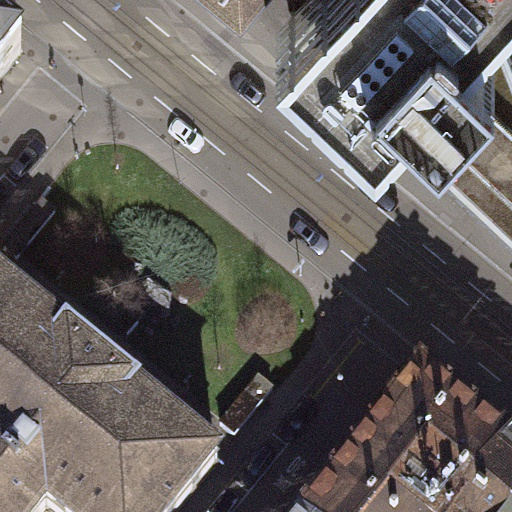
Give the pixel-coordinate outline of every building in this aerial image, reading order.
[(203,0),(222,15),(229,15),(240,2),(241,2),(242,0),(203,0)] [(311,0),(285,30),(378,116),(394,96),(493,191),(511,209),(511,41),(496,0),(490,0),(484,0),(311,0)] [(0,30),(0,74),(22,47),(0,30)] [(56,214),(43,203),(4,250),(17,261),(56,214)] [(0,511),(45,511),(47,510),(49,511),(180,511),(220,464),(139,398),(144,393),(135,387),(134,389),(72,339),(73,337),(65,331),(62,335),(0,284),(0,511)] [(273,391),(258,379),(221,426),(235,437),(273,391)] [(509,453),(421,381),(313,511),(461,511),(465,507),(509,453)] [(511,511),(511,455),(509,453),(465,507),(470,511),(511,511)]
